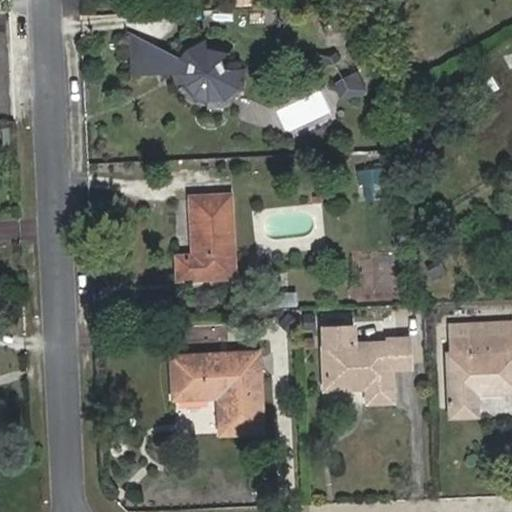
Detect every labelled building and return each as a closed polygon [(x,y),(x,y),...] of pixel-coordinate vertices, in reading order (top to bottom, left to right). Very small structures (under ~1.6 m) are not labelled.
[(132,75),(160,74),(159,46),(129,32),(132,75)] [(159,46),(160,74),(180,73),(184,81),(176,85),(181,92),(185,90),(196,97),(206,101),(207,108),(228,107),(243,92),(244,80),(239,80),(243,68),(222,70),(219,61),(228,53),(205,49),(205,38),(186,47),(179,56),(159,46)] [(336,85),(341,96),(359,97),(366,89),(357,73),(336,85)] [(362,200),(392,195),(387,165),(357,170),(362,200)] [(189,198),(192,255),(176,256),(177,281),(234,276),(229,196),(189,198)] [(446,354),(448,416),(477,415),(476,395),(511,392),(511,344),(511,322),(450,326),(451,353),(446,354)] [(320,325),(324,390),(365,389),(366,402),(393,402),(391,369),(410,368),(409,337),(385,338),(386,341),(354,343),(352,324),(320,325)] [(172,355),(173,398),(218,397),(220,433),(262,431),(258,352),(172,355)]
